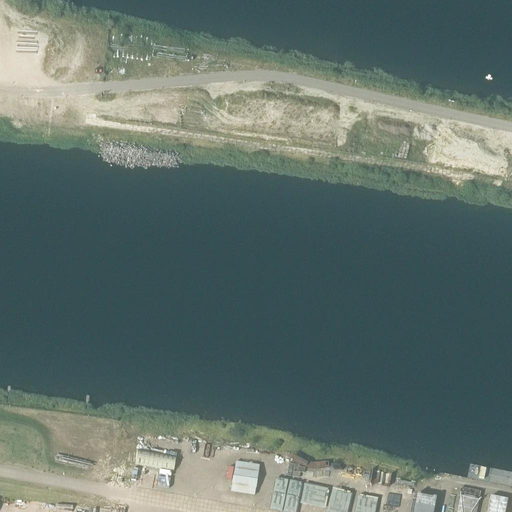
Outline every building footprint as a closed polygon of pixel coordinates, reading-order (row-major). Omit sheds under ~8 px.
[(138,451),(136,465),(174,470),(176,456),(138,451)] [(233,477),(231,491),(255,495),(260,464),(236,460),(234,474),(228,473),(228,476),(233,477)] [(295,480),(292,506),(335,511),(356,511),(358,499),(369,501),(370,494),(315,487),(316,483),(295,480)] [(475,511),(480,491),(461,487),(455,511),(475,511)] [(505,511),(507,498),(490,496),(487,511),(505,511)]
